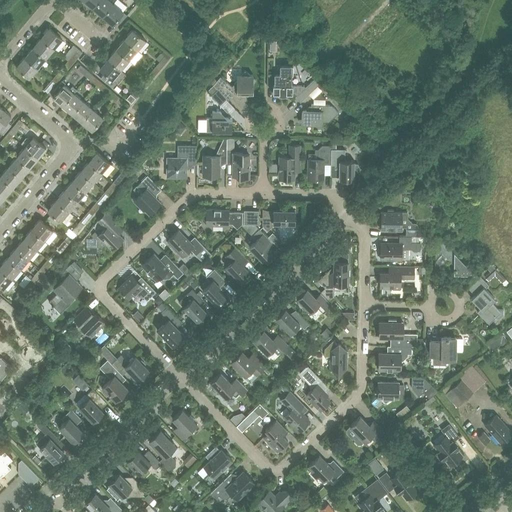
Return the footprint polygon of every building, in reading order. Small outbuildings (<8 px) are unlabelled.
[(82,0),(92,8),(99,0),(82,0)] [(109,0),(99,0),(92,8),(102,16),(113,3),(109,0)] [(113,3),(102,16),(112,24),(116,20),(123,12),(122,11),(113,3)] [(49,28),(40,37),(54,48),(62,39),(49,28)] [(132,29),(124,39),(137,50),(145,40),(137,34),(132,29)] [(40,37),(32,47),(45,58),(54,48),(40,37)] [(124,39),(116,49),(129,60),(137,50),(124,39)] [(32,47),(24,57),(37,68),(45,58),(32,47)] [(116,49),(108,58),(121,69),(129,60),(116,49)] [(76,51),(68,60),(72,64),(80,54),(76,51)] [(164,56),(156,66),(160,69),(168,60),(164,56)] [(24,57),(16,67),(29,78),(37,68),(24,57)] [(108,58),(99,68),(105,73),(100,77),(112,87),(117,82),(113,79),(121,69),(108,58)] [(68,60),(60,70),(64,74),(72,64),(68,60)] [(80,65),(77,69),(87,77),(90,73),(80,65)] [(273,85),(273,93),(279,93),(279,92),(286,92),(286,94),(292,94),(292,92),(292,88),(292,85),(290,85),(290,75),(293,75),(293,66),(292,66),(292,65),(280,65),(280,75),(275,75),(275,85),(273,85)] [(156,66),(148,75),(152,79),(160,69),(156,66)] [(60,70),(51,80),(56,83),(64,74),(60,70)] [(213,85),(217,89),(219,91),(223,86),(240,100),(241,97),(241,93),(253,93),(253,83),(256,80),(253,77),(253,75),(250,75),(245,70),(241,75),(236,75),(236,81),(232,86),(220,77),(213,85)] [(90,73),(87,77),(96,85),(100,81),(90,73)] [(148,75),(139,85),(144,89),(152,79),(148,75)] [(297,95),(295,97),(300,102),(319,83),(314,78),(305,87),(299,92),(297,95)] [(51,80),(43,89),(47,93),(56,83),(51,80)] [(56,93),(52,97),(62,106),(73,93),(76,89),(72,86),(69,89),(63,84),(65,83),(62,81),(53,91),(56,93)] [(100,81),(96,85),(106,93),(109,89),(100,81)] [(131,95),(135,98),(144,89),(139,85),(131,95)] [(292,88),(292,92),(294,92),(297,95),(299,92),(305,87),(303,85),(292,85),(292,88)] [(109,89),(106,93),(115,101),(119,97),(109,89)] [(226,99),(219,91),(217,89),(211,95),(220,105),(226,99)] [(73,93),(62,106),(72,114),(83,101),(73,93)] [(130,94),(126,98),(131,102),(135,98),(131,95),(130,94)] [(83,101),(72,114),(81,122),(92,109),(83,101)] [(308,109),(308,110),(302,110),(302,123),(322,124),(322,121),(328,122),(338,112),(332,105),(311,104),(311,107),(309,107),(308,109)] [(1,107),(0,108),(0,128),(7,120),(11,116),(1,107)] [(92,109),(81,122),(91,130),(102,117),(92,109)] [(198,119),(198,131),(206,131),(212,131),(232,132),(232,118),(226,118),(221,113),(219,111),(212,111),(212,118),(206,118),(206,119),(198,119)] [(16,123),(8,133),(12,136),(18,128),(24,133),(29,128),(19,120),(16,123)] [(8,133),(0,141),(0,142),(4,146),(12,136),(8,133)] [(25,146),(25,147),(37,158),(46,148),(33,137),(31,139),(25,146)] [(203,155),(203,175),(203,176),(206,178),(207,176),(207,175),(215,176),(215,175),(219,175),(219,172),(219,158),(226,158),(227,144),(227,137),(224,137),(221,143),(215,155),(203,155)] [(167,157),(167,177),(173,177),(176,180),(180,177),(186,177),(186,162),(195,163),(195,164),(196,164),(196,145),(177,145),(177,157),(167,157)] [(279,156),(279,178),(284,179),(284,180),(285,181),(291,181),(292,180),(292,179),(294,179),(294,163),(300,163),(301,145),(292,145),(289,148),(289,157),(279,156)] [(308,174),(304,174),(308,174),(308,179),(323,179),(323,164),(330,165),(331,145),(322,145),(318,149),(318,159),(308,159),(308,174)] [(25,147),(16,156),(29,167),(37,158),(25,147)] [(227,149),(227,162),(233,162),(232,175),(239,175),(239,178),(248,178),(249,167),(250,166),(249,164),(249,154),(242,154),(242,152),(233,152),(233,149),(227,149)] [(339,165),(338,174),(339,174),(341,176),(341,179),(354,180),(354,175),(361,169),(358,166),(358,164),(354,164),(354,161),(347,160),(345,159),(345,149),(331,149),(330,165),(339,165)] [(96,152),(88,162),(101,173),(109,163),(96,152)] [(16,156),(8,166),(21,177),(29,167),(16,156)] [(88,162),(80,171),(93,182),(101,173),(88,162)] [(8,166),(0,176),(13,187),(21,177),(8,166)] [(80,171),(72,181),(85,192),(93,182),(80,171)] [(121,172),(112,182),(117,186),(125,176),(121,172)] [(0,176),(0,175),(0,192),(5,196),(13,187),(0,176)] [(142,192),(133,201),(140,207),(141,206),(149,214),(160,203),(152,194),(159,188),(165,194),(147,175),(136,186),(142,192)] [(72,181),(64,190),(77,201),(85,192),(72,181)] [(112,182),(104,192),(109,195),(117,186),(112,182)] [(64,190),(56,200),(69,211),(77,201),(64,190)] [(104,192),(96,202),(100,205),(109,195),(104,192)] [(56,200),(47,210),(60,221),(61,220),(69,211),(56,200)] [(96,202),(88,211),(92,215),(100,205),(96,202)] [(206,214),(202,217),(206,221),(205,225),(228,226),(228,224),(232,224),(237,229),(242,224),(242,212),(229,212),(229,210),(206,209),(206,214)] [(381,212),(381,230),(402,230),(402,227),(406,227),(405,236),(423,236),(424,229),(411,229),(412,223),(406,217),(402,217),(402,212),(393,212),(393,210),(387,209),(387,212),(381,212)] [(122,227),(110,214),(106,210),(96,220),(104,228),(104,230),(98,235),(102,239),(102,245),(108,245),(112,249),(123,239),(120,236),(118,236),(118,234),(117,232),(122,227)] [(244,210),(243,223),(253,223),(259,223),(259,219),(262,219),(262,223),(262,225),(267,230),(272,225),(280,225),(280,223),(287,223),(293,223),(293,220),(294,220),(295,211),(273,210),(273,212),(264,212),(264,210),(264,216),(264,217),(258,217),(258,210),(244,210)] [(88,211),(80,221),(84,224),(92,215),(88,211)] [(50,213),(46,218),(56,226),(60,221),(50,213)] [(39,219),(31,229),(44,240),(52,230),(39,219)] [(80,221),(72,230),(76,234),(84,224),(80,221)] [(31,229),(23,239),(36,250),(44,240),(31,229)] [(254,242),(249,247),(263,261),(268,257),(267,256),(271,251),(263,243),(268,238),(259,229),(250,238),(254,242)] [(189,249),(196,256),(203,263),(212,255),(195,237),(190,242),(178,230),(168,240),(172,245),(170,247),(175,253),(178,251),(182,255),(189,249)] [(435,235),(435,258),(441,252),(455,266),(455,268),(454,268),(454,270),(455,270),(455,273),(472,273),(455,256),(456,238),(457,237),(447,246),(435,235)] [(380,243),(380,259),(382,259),(382,262),(382,259),(401,259),(401,251),(404,249),(412,249),(413,250),(420,250),(420,242),(411,242),(411,236),(399,236),(399,243),(380,243)] [(23,239),(15,248),(28,259),(36,250),(23,239)] [(64,240),(56,250),(60,253),(68,243),(64,240)] [(231,262),(223,269),(229,275),(232,272),(240,281),(245,276),(244,275),(248,271),(240,262),(245,257),(235,247),(226,256),(231,262)] [(15,248),(7,258),(20,269),(28,259),(15,248)] [(56,250),(47,259),(52,263),(60,253),(56,250)] [(80,256),(73,250),(70,253),(76,260),(80,256)] [(329,270),(318,280),(325,288),(320,292),(329,301),(334,296),(334,284),(348,284),(348,276),(350,276),(350,270),(348,270),(348,262),(348,252),(343,252),(338,257),(338,261),(334,261),(333,270),(329,270)] [(154,253),(142,265),(147,271),(147,275),(151,275),(156,280),(165,272),(170,277),(173,274),(177,278),(183,273),(178,267),(173,262),(167,267),(154,253)] [(435,272),(436,272),(447,262),(447,261),(442,256),(441,256),(435,262),(435,265),(439,269),(436,272),(435,272)] [(7,258),(0,265),(0,268),(12,278),(20,269),(7,258)] [(47,259),(39,269),(44,272),(52,263),(47,259)] [(183,273),(188,268),(183,263),(178,267),(183,273)] [(506,278),(495,267),(490,263),(486,267),(490,271),(484,276),(488,280),(494,275),(495,275),(502,282),(506,278)] [(57,292),(48,301),(52,304),(51,305),(53,306),(60,313),(74,300),(71,297),(82,286),(76,280),(81,275),(70,264),(65,269),(49,284),(57,292)] [(380,272),(380,287),(392,287),(392,290),(400,290),(400,278),(414,278),(414,266),(394,266),(394,273),(380,272)] [(0,268),(0,285),(3,288),(12,278),(0,268)] [(211,282),(202,290),(216,305),(216,304),(219,304),(219,302),(225,296),(218,288),(226,281),(214,268),(205,277),(211,282)] [(39,269),(31,278),(35,282),(44,272),(39,269)] [(131,275),(119,288),(123,292),(122,292),(124,294),(124,293),(128,298),(134,292),(135,293),(136,294),(138,295),(140,295),(142,295),(146,300),(156,292),(141,276),(137,280),(131,275)] [(479,275),(467,287),(474,295),(471,298),(480,308),(477,312),(489,324),(495,318),(499,318),(503,314),(503,310),(498,310),(491,302),(495,299),(485,289),(489,285),(479,275)] [(31,278),(23,288),(27,292),(35,282),(31,278)] [(23,288),(15,298),(19,301),(27,292),(23,288)] [(306,288),(296,298),(302,304),(301,306),(301,308),(303,309),(305,310),(307,309),(310,312),(316,306),(323,313),(332,305),(320,293),(315,298),(306,288)] [(192,289),(178,302),(198,322),(203,317),(202,316),(206,312),(196,302),(200,298),(192,289)] [(82,310),(73,319),(91,337),(95,333),(96,334),(99,334),(102,332),(102,329),(99,326),(104,322),(98,316),(97,317),(90,310),(86,306),(82,310)] [(163,324),(157,330),(163,336),(163,340),(167,340),(172,346),(177,342),(177,339),(180,339),(184,335),(175,325),(180,320),(167,307),(161,312),(164,315),(163,316),(163,323),(163,324)] [(279,327),(280,328),(281,329),(283,329),(284,329),(285,328),(290,333),(300,324),(304,329),(309,324),(296,311),(291,315),(285,309),(275,318),(280,323),(279,324),(279,326),(279,327)] [(402,345),(402,346),(411,346),(417,346),(417,334),(403,333),(403,326),(396,326),(396,322),(396,320),(388,320),(388,322),(379,322),(379,338),(402,338),(402,345)] [(263,330),(253,340),(255,341),(254,344),(257,344),(267,354),(273,349),(277,354),(287,345),(277,335),(272,339),(263,330)] [(323,339),(327,335),(322,330),(318,334),(323,339)] [(493,349),(507,339),(502,333),(489,343),(493,349)] [(56,345),(63,338),(60,336),(54,343),(56,345)] [(430,340),(430,356),(440,356),(440,359),(455,359),(455,337),(441,337),(441,340),(430,340)] [(324,349),(324,356),(330,356),(330,366),(338,375),(346,367),(346,352),(338,343),(337,345),(333,340),(324,349)] [(411,354),(411,346),(402,346),(394,346),(394,353),(378,353),(378,370),(400,370),(400,361),(402,361),(407,356),(407,354),(411,354)] [(241,351),(231,361),(245,375),(251,370),(256,375),(263,368),(265,366),(252,352),(252,353),(247,357),(241,351)] [(121,354),(111,363),(122,375),(127,370),(135,378),(136,379),(138,377),(140,378),(148,370),(144,365),(145,364),(141,360),(140,361),(135,356),(129,363),(121,354)] [(0,380),(12,366),(11,366),(0,357),(0,380)] [(107,359),(99,367),(111,379),(101,388),(107,394),(108,393),(116,401),(122,395),(121,394),(127,389),(118,380),(123,376),(107,359)] [(307,365),(299,373),(310,385),(310,387),(312,389),(306,395),(320,410),(329,401),(326,397),(322,393),(325,390),(329,387),(318,376),(307,365)] [(218,374),(210,382),(216,388),(212,391),(213,392),(214,390),(219,393),(220,392),(225,398),(230,393),(236,396),(240,392),(242,395),(247,389),(236,378),(231,383),(223,374),(218,376),(217,375),(218,375),(218,374)] [(412,376),(411,388),(418,396),(432,386),(422,376),(412,376)] [(457,381),(449,389),(460,401),(469,394),(457,381)] [(378,382),(378,398),(381,398),(385,402),(391,398),(398,398),(398,399),(403,399),(403,385),(398,384),(398,382),(378,382)] [(282,383),(277,388),(284,396),(281,399),(291,409),(283,416),(298,432),(309,420),(299,410),(304,405),(290,390),(289,391),(282,383)] [(93,388),(86,395),(85,394),(75,403),(93,422),(94,423),(99,418),(98,417),(103,412),(99,407),(105,401),(93,388)] [(456,406),(460,401),(449,389),(444,393),(456,406)] [(260,403),(254,409),(259,415),(262,417),(268,412),(260,403)] [(406,405),(396,413),(401,419),(411,411),(406,405)] [(64,422),(59,427),(73,442),(83,433),(74,423),(80,418),(71,409),(61,418),(64,422)] [(178,424),(173,429),(184,441),(193,433),(193,427),(197,424),(193,421),(195,419),(190,414),(189,416),(182,409),(172,418),(178,424)] [(254,409),(243,419),(249,425),(259,415),(254,409)] [(495,414),(483,425),(499,443),(511,432),(495,414)] [(238,421),(233,415),(229,419),(235,424),(238,421)] [(360,416),(350,426),(358,434),(354,438),(354,441),(357,444),(361,444),(364,441),(370,436),(374,440),(383,432),(373,421),(369,425),(360,416)] [(267,433),(263,437),(267,441),(266,442),(271,447),(272,446),(277,451),(288,441),(280,432),(284,428),(276,420),(265,430),(267,433)] [(446,435),(434,445),(439,451),(435,454),(441,461),(444,459),(449,465),(452,462),(455,462),(457,460),(459,457),(462,455),(457,449),(458,448),(453,441),(459,437),(448,424),(441,429),(446,435)] [(35,443),(40,447),(54,462),(63,452),(56,444),(60,440),(50,429),(35,443)] [(160,430),(149,441),(164,457),(166,458),(161,463),(159,460),(159,461),(170,472),(175,466),(176,461),(168,453),(176,446),(169,439),(169,436),(164,432),(163,433),(160,430)] [(482,431),(476,436),(483,444),(489,439),(482,431)] [(221,449),(220,450),(215,446),(205,456),(209,460),(203,466),(214,478),(222,470),(223,471),(228,467),(227,465),(232,460),(221,449)] [(0,474),(2,473),(2,474),(11,466),(7,462),(12,457),(4,449),(0,452),(0,451),(0,474)] [(150,470),(146,466),(149,463),(155,469),(161,463),(148,450),(143,455),(138,451),(130,459),(129,458),(129,459),(127,462),(138,474),(139,473),(143,477),(145,477),(150,472),(150,470)] [(31,459),(37,465),(41,461),(35,455),(31,459)] [(319,455),(308,466),(312,470),(310,472),(316,478),(318,476),(323,481),(328,476),(332,481),(335,479),(344,471),(334,460),(329,465),(325,462),(319,455)] [(30,487),(38,478),(20,459),(17,462),(17,474),(30,487)] [(386,472),(379,478),(389,491),(394,486),(400,493),(401,492),(406,499),(409,496),(411,496),(414,494),(415,491),(418,489),(413,482),(417,480),(411,472),(408,475),(403,469),(391,478),(386,472)] [(231,473),(210,492),(216,498),(219,495),(222,498),(227,498),(230,495),(232,494),(237,500),(254,483),(249,477),(248,477),(243,471),(228,486),(223,481),(231,473)] [(109,485),(106,488),(117,500),(121,496),(124,493),(127,496),(141,496),(146,491),(137,481),(132,486),(119,473),(116,476),(112,476),(112,480),(108,483),(109,485)] [(370,494),(358,504),(363,510),(359,511),(384,511),(381,507),(382,507),(377,500),(387,492),(377,479),(365,488),(370,494)] [(269,490),(266,493),(261,493),(261,498),(257,501),(261,505),(261,509),(265,509),(267,511),(276,511),(284,505),(283,505),(288,500),(288,491),(279,491),(275,496),(269,490)] [(95,493),(85,502),(90,508),(88,511),(120,511),(123,510),(110,497),(104,502),(95,493)] [(153,498),(148,493),(145,496),(145,499),(148,502),(150,502),(153,498)]
